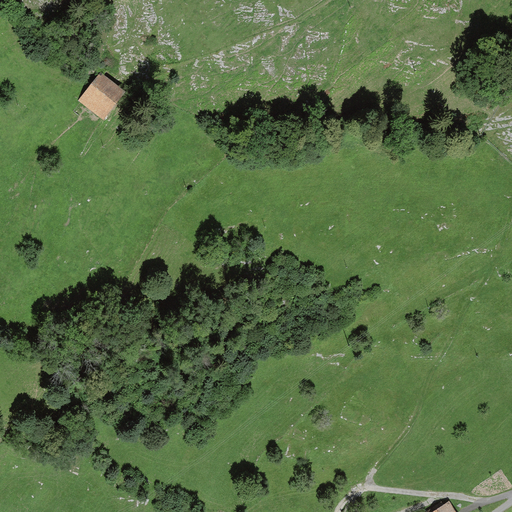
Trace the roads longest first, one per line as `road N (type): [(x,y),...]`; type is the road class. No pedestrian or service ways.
road 1 (track): [(345,511),(408,427),(469,303)]
road 2 (track): [(487,500),(363,485)]
